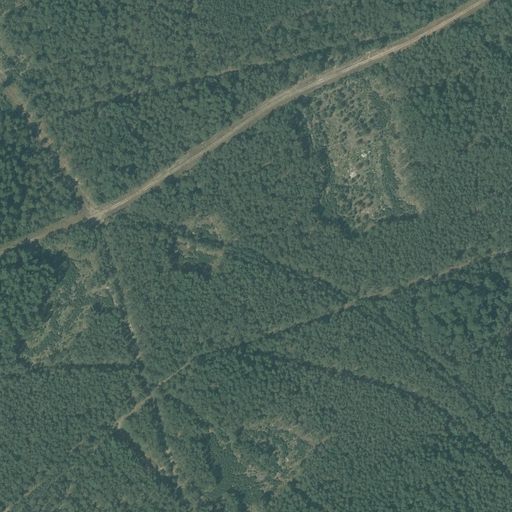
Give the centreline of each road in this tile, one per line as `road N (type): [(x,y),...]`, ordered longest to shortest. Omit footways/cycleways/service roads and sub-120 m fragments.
road 1 (track): [(511,434),(358,307),(198,356),(162,383),(145,384),(93,216),(0,78)]
road 2 (track): [(483,0),(284,97),(117,205),(0,254)]
